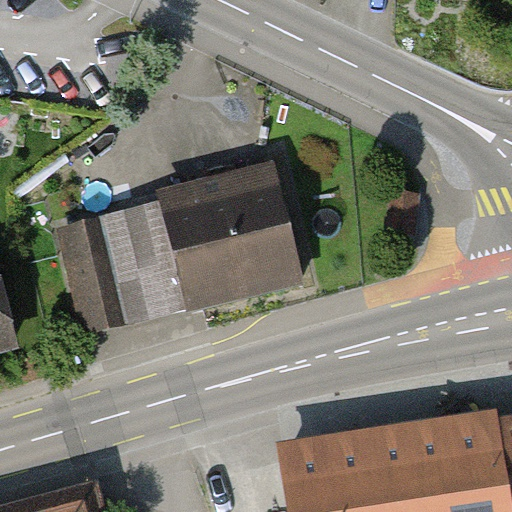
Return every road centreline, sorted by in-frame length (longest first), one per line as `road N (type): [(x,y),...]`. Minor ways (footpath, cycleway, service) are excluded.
road 1 (primary): [(511,319),(385,345),(0,453)]
road 2 (secondary): [(511,151),(444,109),(218,0)]
